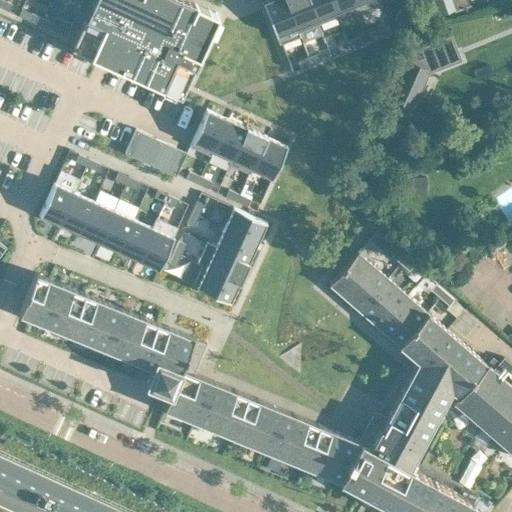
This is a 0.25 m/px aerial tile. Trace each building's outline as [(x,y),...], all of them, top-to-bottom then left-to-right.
[(11,3),(4,0),(0,0),(0,6),(8,10),(11,3)] [(217,13),(188,0),(91,0),(70,46),(180,95),(217,13)] [(296,26),(286,0),(264,0),(262,1),(275,34),(296,26)] [(309,0),(286,0),(296,26),(317,18),(309,0)] [(332,0),(309,0),(317,18),(337,10),(332,0)] [(355,0),(332,0),(337,10),(357,2),(355,0)] [(458,14),(452,0),(434,0),(427,3),(431,12),(422,16),(427,26),(458,14)] [(403,23),(408,12),(400,9),(396,20),(403,23)] [(42,17),(31,12),(28,19),(39,24),(42,17)] [(53,22),(42,17),(39,24),(50,29),(53,22)] [(383,35),(380,28),(369,32),(371,40),(383,35)] [(363,43),(360,36),(348,40),(351,48),(363,43)] [(450,38),(410,53),(387,106),(409,116),(428,72),(459,60),(450,38)] [(351,48),(348,40),(337,45),(340,52),(351,48)] [(322,59),(319,52),(308,56),(311,63),(322,59)] [(311,63),(308,56),(297,60),(300,68),(311,63)] [(226,117),(206,107),(191,141),(211,150),(226,117)] [(246,126),(226,117),(211,150),(231,159),(246,126)] [(266,135),(246,126),(231,159),(251,168),(266,135)] [(150,163),(160,140),(135,128),(124,152),(150,163)] [(286,144),(266,135),(251,168),(271,177),(286,144)] [(160,140),(150,163),(175,175),(176,173),(186,151),(160,140)] [(89,157),(78,152),(75,160),(86,165),(89,157)] [(100,162),(89,157),(86,165),(97,170),(100,162)] [(128,175),(117,170),(114,178),(125,183),(128,175)] [(200,175),(189,170),(186,178),(196,182),(200,175)] [(139,180),(128,175),(125,183),(136,188),(139,180)] [(211,180),(200,175),(196,182),(207,187),(211,180)] [(71,197),(50,188),(35,221),(56,230),(71,197)] [(168,193),(157,188),(153,196),(164,201),(168,193)] [(239,193),(228,188),(225,195),(236,200),(239,193)] [(179,198),(168,193),(164,201),(175,206),(179,198)] [(250,198),(239,193),(236,200),(247,205),(250,198)] [(71,197),(56,230),(75,239),(90,206),(71,197)] [(191,211),(198,214),(203,203),(196,200),(191,211)] [(266,221),(233,205),(224,226),(257,241),(266,221)] [(90,206),(75,239),(95,248),(110,215),(90,206)] [(186,222),(193,225),(198,214),(191,211),(186,222)] [(110,215),(95,248),(115,257),(130,224),(110,215)] [(130,224),(115,257),(134,266),(149,233),(130,224)] [(248,261),(257,241),(224,226),(215,246),(248,261)] [(149,233),(134,266),(155,276),(158,268),(168,248),(170,243),(149,233)] [(173,250),(180,254),(185,243),(178,239),(173,250)] [(239,280),(248,261),(215,246),(206,265),(239,280)] [(393,249),(388,255),(397,263),(403,257),(393,249)] [(205,341),(34,271),(17,312),(30,317),(150,367),(147,372),(143,382),(167,392),(162,406),(177,412),(337,478),(356,488),(361,491),(377,500),(383,502),(400,511),(493,511),(428,477),(409,467),(450,390),(455,395),(451,400),(463,410),(511,452),(511,364),(503,356),(502,357),(493,368),(357,250),(328,283),(416,360),(386,417),(374,410),(358,439),(193,372),(205,341)] [(168,261),(175,265),(180,254),(173,250),(168,261)] [(403,257),(397,263),(406,271),(412,265),(403,257)] [(239,280),(206,265),(196,286),(229,301),(239,280)] [(432,284),(427,290),(436,298),(441,292),(432,284)] [(441,292),(436,298),(445,306),(450,300),(441,292)]
